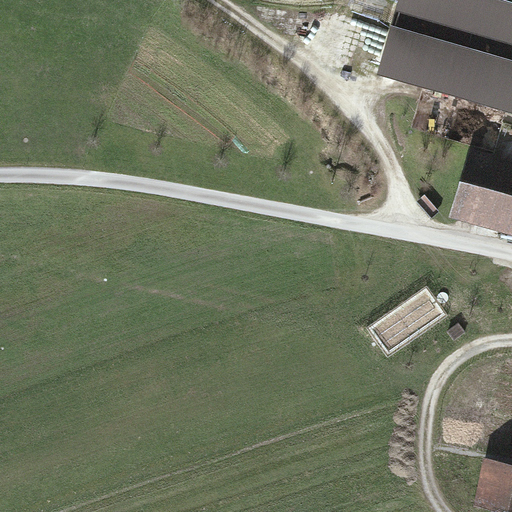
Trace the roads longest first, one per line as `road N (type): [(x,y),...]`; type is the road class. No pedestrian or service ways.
road 1 (track): [(0,178),(39,175),(511,258)]
road 2 (track): [(411,239),(380,122),(333,45),(217,0)]
road 3 (track): [(511,350),(493,346),(450,365),(427,448),(441,511)]
road 4 (track): [(511,93),(333,45)]
